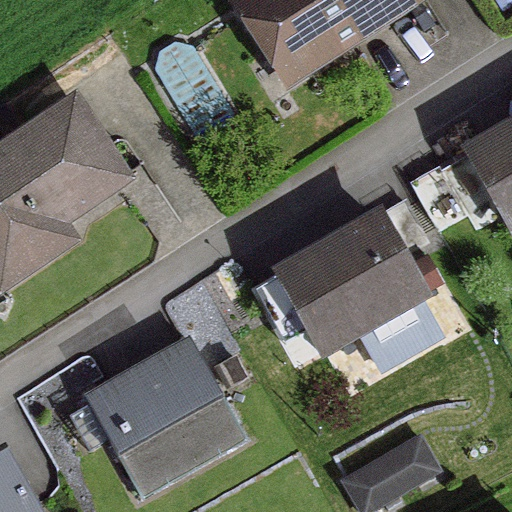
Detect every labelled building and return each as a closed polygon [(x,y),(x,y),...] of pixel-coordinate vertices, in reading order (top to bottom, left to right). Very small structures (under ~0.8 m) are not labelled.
[(409,0),(244,0),(235,6),(265,53),(281,42),(300,71),(410,1),(409,0)] [(70,108),(0,155),(0,250),(16,274),(57,246),(46,230),(119,180),(70,108)] [(441,173),(440,174),(474,232),(500,217),(508,232),(511,229),(511,119),(507,123),(511,132),(441,173)] [(324,253),(251,295),(293,369),(417,298),(375,223),(339,244),(334,235),(319,244),(324,253)] [(117,437),(105,443),(136,499),(149,491),(149,489),(226,446),(227,447),(241,439),(189,347),(141,374),(137,371),(130,371),(93,393),(117,437)] [(0,511),(30,511),(0,459),(0,511)]
